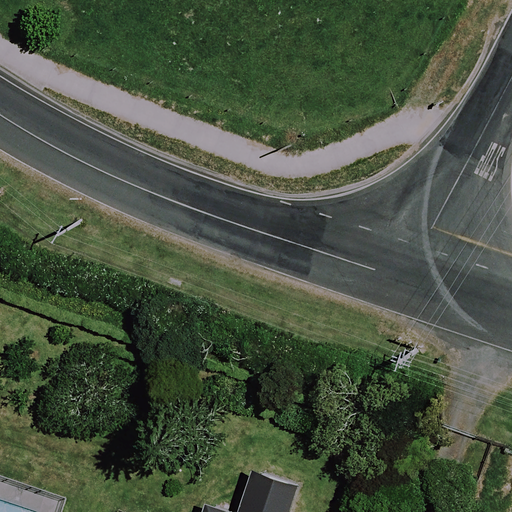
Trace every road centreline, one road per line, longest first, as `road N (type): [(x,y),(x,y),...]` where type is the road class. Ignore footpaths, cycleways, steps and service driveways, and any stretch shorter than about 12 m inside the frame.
road 1 (unclassified): [(0,113),(118,176),(412,283)]
road 2 (residential): [(412,283),(511,81)]
